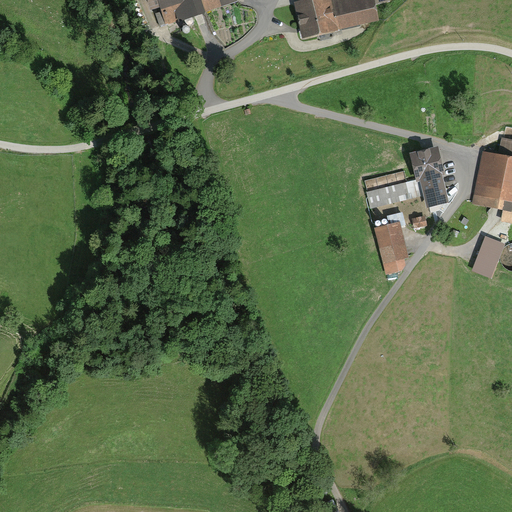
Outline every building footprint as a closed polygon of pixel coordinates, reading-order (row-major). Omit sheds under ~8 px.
[(163,23),(228,0),(142,0),(147,14),(158,10),(163,23)] [(326,0),(297,6),(304,39),(332,33),(331,27),(375,18),(371,0),(354,0),(327,6),(326,0)] [(496,157),(483,155),(474,204),(499,208),(496,221),(511,223),(511,142),(499,140),(496,157)] [(442,174),(436,149),(413,154),(418,179),(422,178),(426,194),(443,190),(439,174),(442,174)] [(366,193),(370,209),(410,199),(406,183),(366,193)] [(426,217),(412,219),(414,230),(428,227),(426,217)] [(400,223),(374,229),(386,276),(402,272),(406,266),(405,260),(409,259),(400,223)] [(505,245),(485,237),(472,272),(492,280),(505,245)]
